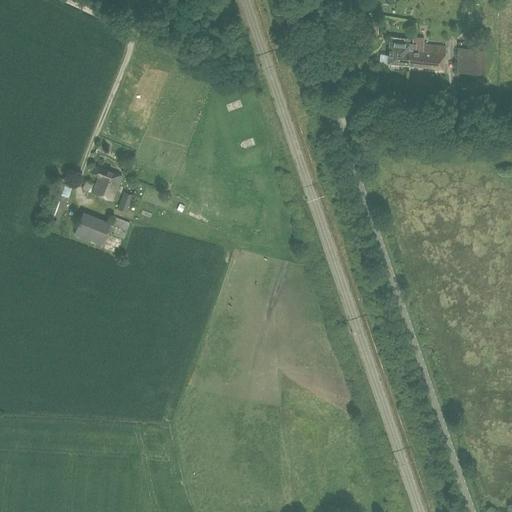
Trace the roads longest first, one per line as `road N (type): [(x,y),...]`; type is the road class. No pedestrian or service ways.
road 1 (tertiary): [(470,511),(371,215),(288,0)]
road 2 (unclassified): [(77,181),(137,30),(68,0)]
road 3 (track): [(511,131),(328,113)]
